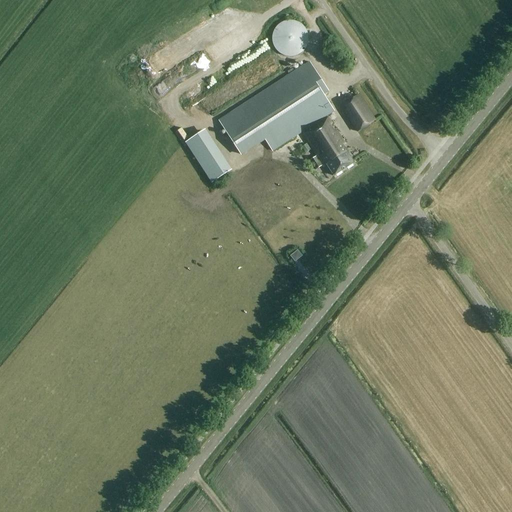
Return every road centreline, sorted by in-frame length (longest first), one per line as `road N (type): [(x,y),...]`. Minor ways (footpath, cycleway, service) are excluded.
road 1 (tertiary): [(191,470),(447,156)]
road 2 (unclassified): [(447,156),(404,118),(319,0)]
